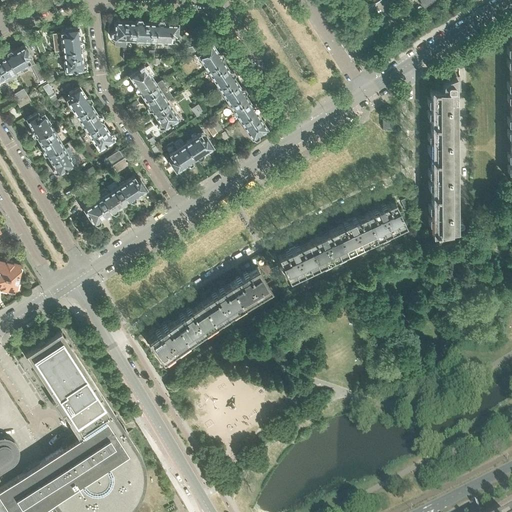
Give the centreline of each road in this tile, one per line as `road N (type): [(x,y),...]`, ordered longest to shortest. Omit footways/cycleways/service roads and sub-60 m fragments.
road 1 (residential): [(72,282),(210,511)]
road 2 (residential): [(178,214),(104,90),(92,0)]
road 3 (residential): [(365,93),(510,0)]
road 4 (residential): [(84,274),(0,129)]
road 5 (residential): [(203,3),(291,141)]
road 6 (residential): [(178,214),(291,141)]
